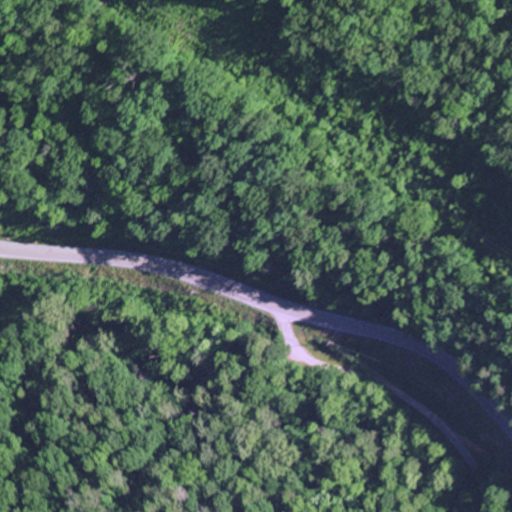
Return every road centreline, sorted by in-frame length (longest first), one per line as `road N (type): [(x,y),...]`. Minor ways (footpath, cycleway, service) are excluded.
road 1 (primary): [(0,249),(173,272),(398,341),(459,378),(511,432)]
road 2 (residential): [(265,302),(304,356),(419,414),(450,444),(491,511)]
